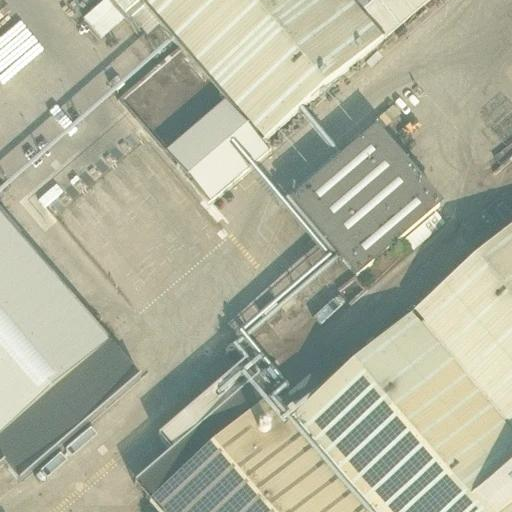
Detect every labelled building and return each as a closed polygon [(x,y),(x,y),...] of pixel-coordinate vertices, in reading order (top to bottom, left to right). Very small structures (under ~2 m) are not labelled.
[(100,42),(140,7),(133,0),(107,0),(82,21),(100,42)] [(133,0),(140,7),(261,147),(381,44),(431,0),(133,0)] [(442,208),(393,151),(377,132),(375,130),(289,204),(356,283),(442,208)] [(0,461),(3,465),(19,484),(139,380),(0,217),(0,461)] [(511,511),(511,227),(310,402),(301,392),(280,411),(249,375),(243,368),(158,441),(162,446),(170,455),(134,486),(155,511),(511,511)]
